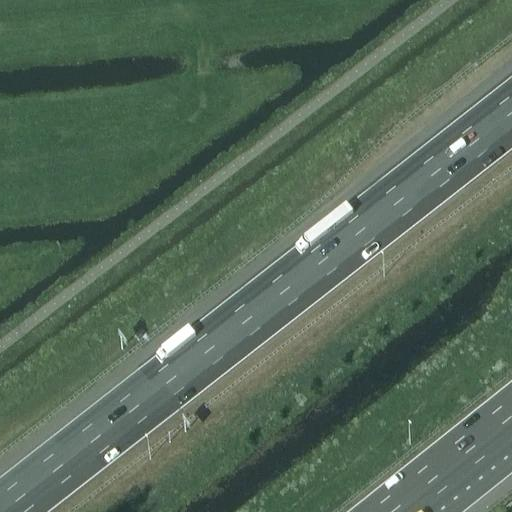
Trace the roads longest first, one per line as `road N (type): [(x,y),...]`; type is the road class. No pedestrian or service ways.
road 1 (motorway): [(511,112),(1,511)]
road 2 (motorway): [(392,511),(511,416)]
